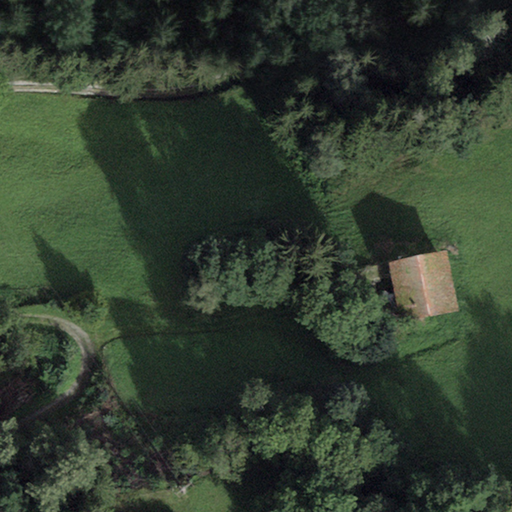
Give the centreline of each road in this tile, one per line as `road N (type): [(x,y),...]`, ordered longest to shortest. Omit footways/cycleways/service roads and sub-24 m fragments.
road 1 (track): [(0,86),(176,89),(251,72),(355,26),(418,14),(437,0)]
road 2 (track): [(0,437),(87,372),(86,345),(66,328),(0,321)]
